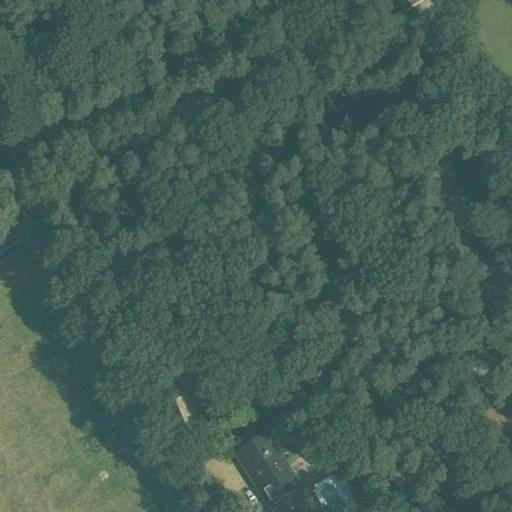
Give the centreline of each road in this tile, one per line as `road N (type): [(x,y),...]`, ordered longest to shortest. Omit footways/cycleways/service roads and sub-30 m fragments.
road 1 (unclassified): [(0,238),(394,0)]
road 2 (track): [(356,22),(511,306)]
road 3 (track): [(94,181),(202,364)]
